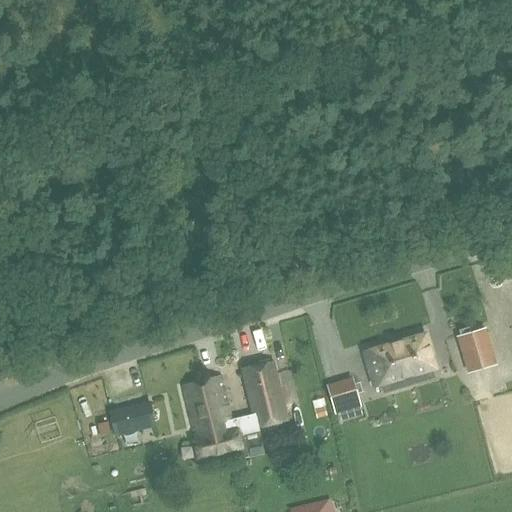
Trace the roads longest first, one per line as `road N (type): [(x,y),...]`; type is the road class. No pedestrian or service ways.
road 1 (unclassified): [(0,402),(289,295),(511,233)]
road 2 (track): [(275,300),(223,168),(139,97),(115,0)]
